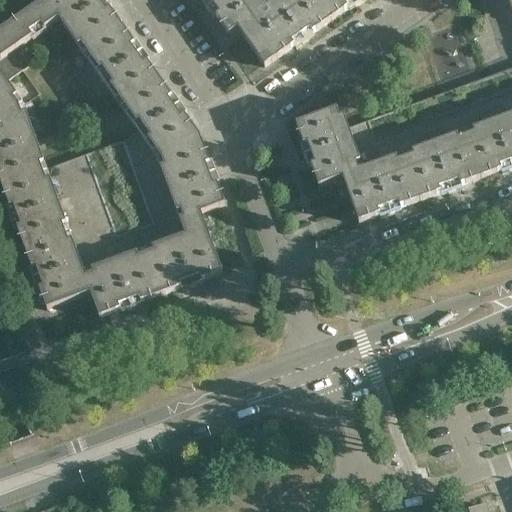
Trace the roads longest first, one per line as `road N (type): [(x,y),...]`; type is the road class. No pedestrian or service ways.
road 1 (tertiary): [(0,501),(326,385)]
road 2 (tertiary): [(317,357),(0,473)]
road 3 (residential): [(288,266),(405,250),(511,211)]
road 4 (residential): [(223,124),(413,0)]
road 5 (tertiary): [(511,291),(317,357)]
road 6 (tertiary): [(326,385),(511,313)]
road 7 (residential): [(511,462),(433,493),(370,475),(352,456)]
road 8 (residential): [(288,266),(223,124)]
road 9 (residential): [(223,124),(138,0)]
